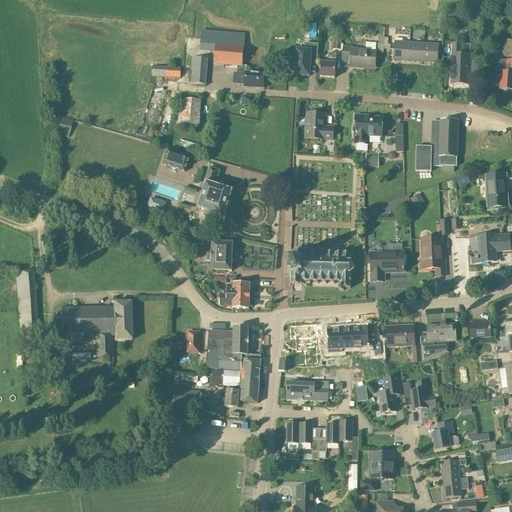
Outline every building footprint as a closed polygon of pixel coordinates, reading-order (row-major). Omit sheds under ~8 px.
[(247,66),(242,66),(244,47),(245,34),(201,30),(200,51),(214,52),(214,65),(237,67),(237,73),(234,73),(233,84),(244,85),(244,88),(255,89),(255,88),(263,89),(264,74),(246,72),(247,66)] [(333,37),(332,49),(341,50),(341,46),(342,38),(333,37)] [(511,40),(504,40),(503,56),(511,56),(511,40)] [(408,62),(409,43),(394,42),(393,61),(408,62)] [(409,43),(408,62),(422,63),(424,44),(409,43)] [(295,68),(295,74),(299,75),(299,76),(309,77),(310,60),(316,60),(317,45),(306,44),(305,51),(297,50),(296,60),(294,59),(293,68),(295,68)] [(353,47),(341,46),(341,50),(343,50),(341,67),(350,68),(359,69),(359,66),(375,67),(376,52),(376,44),(366,44),(366,51),(353,50),(353,47)] [(438,45),(424,44),(422,63),(437,64),(438,45)] [(461,45),(460,55),(452,55),(451,85),(469,85),(470,56),(470,45),(461,45)] [(328,56),(328,63),(320,63),(319,78),(335,79),(335,64),(336,55),(330,54),(330,56),(328,56)] [(192,57),(190,84),(206,85),(208,59),(192,57)] [(511,61),(508,61),(506,73),(502,73),(500,90),(511,91),(511,61)] [(152,76),(181,78),(181,68),(153,67),(152,76)] [(243,93),(242,104),(256,105),(257,94),(243,93)] [(177,125),(199,127),(201,101),(179,99),(177,125)] [(333,129),(324,128),(324,115),(308,114),(307,129),(306,129),(306,139),(332,141),(333,129)] [(69,138),(75,120),(63,117),(58,135),(69,138)] [(356,117),(355,126),(353,126),(353,133),(355,133),(354,138),(355,138),(355,144),(368,145),(368,136),(369,118),(366,118),(366,117),(356,117)] [(382,119),(369,118),(368,136),(381,137),(382,119)] [(432,122),(431,147),(416,147),(416,171),(430,172),(431,167),(456,167),(457,158),(458,122),(440,121),(440,122),(432,122)] [(162,165),(185,172),(190,158),(167,150),(162,165)] [(366,168),(379,168),(379,155),(366,155),(366,168)] [(209,168),(204,182),(206,183),(197,209),(211,213),(209,221),(221,225),(223,217),(224,218),(232,191),(215,186),(220,171),(209,168)] [(487,209),(508,207),(506,174),(485,175),(487,209)] [(467,176),(455,180),(458,189),(470,185),(467,176)] [(425,204),(420,195),(410,200),(416,209),(425,204)] [(166,204),(150,198),(147,208),(163,214),(166,204)] [(461,230),(460,219),(452,220),(452,230),(461,230)] [(449,236),(449,220),(440,221),(440,237),(449,236)] [(355,230),(365,230),(365,222),(355,222),(355,230)] [(496,237),(495,235),(478,236),(479,258),(471,259),(472,264),(495,262),(495,252),(510,251),(509,236),(496,237)] [(442,259),(441,238),(422,239),(423,260),(421,260),(421,270),(436,269),(436,277),(444,276),(444,259),(442,259)] [(212,243),(211,253),(207,253),(207,261),(211,262),(211,271),(231,272),(232,244),(212,243)] [(393,245),(394,253),(370,254),(371,283),(383,282),(383,273),(404,272),(403,253),(402,244),(393,245)] [(294,260),(289,259),(288,273),(290,273),(290,285),(301,285),(302,281),(341,283),(341,286),(340,286),(338,287),(338,290),(339,291),(342,291),(343,290),(343,289),(350,289),(351,274),(354,271),(354,266),(351,262),(351,254),(301,252),(300,250),(297,250),(294,253),(294,260)] [(20,342),(21,342),(23,359),(33,359),(32,341),(39,341),(34,271),(15,273),(20,342)] [(250,285),(233,284),(233,285),(227,285),(226,294),(220,294),(219,307),(232,307),(232,309),(249,310),(250,285)] [(113,304),(113,307),(60,308),(61,339),(94,338),(95,358),(105,358),(105,364),(113,364),(112,358),(113,358),(112,336),(114,336),(114,341),(131,341),(130,303),(113,304)] [(470,324),(470,339),(491,338),(490,322),(470,324)] [(294,339),(296,365),(318,364),(316,338),(318,337),(317,323),(289,325),(290,339),(294,339)] [(365,325),(366,345),(366,346),(378,345),(378,353),(385,352),(385,340),(378,340),(377,323),(365,324),(365,325)] [(354,326),(355,345),(366,345),(365,325),(354,326)] [(427,326),(427,333),(420,334),(422,364),(449,354),(448,342),(456,342),(455,325),(427,326)] [(343,326),(329,327),(330,351),(344,350),(343,326)] [(354,326),(343,326),(344,350),(345,350),(344,346),(355,345),(354,326)] [(386,329),(388,347),(414,346),(413,327),(386,329)] [(209,331),(208,346),(206,369),(212,369),(212,377),(210,377),(210,384),(223,385),(223,387),(229,387),(229,391),(226,391),(225,407),(238,408),(238,402),(257,403),(261,356),(247,355),(249,329),(234,328),(233,333),(209,331)] [(187,332),(187,344),(187,353),(200,354),(200,332),(187,332)] [(422,364),(421,347),(412,348),(413,364),(422,364)] [(482,371),(498,369),(497,362),(481,364),(482,371)] [(367,376),(369,383),(383,378),(380,371),(367,376)] [(62,389),(96,387),(96,378),(80,379),(79,376),(61,377),(62,389)] [(383,379),(385,393),(378,394),(381,415),(396,413),(393,396),(401,395),(398,377),(383,379)] [(418,390),(411,391),(410,383),(403,384),(404,392),(410,392),(413,411),(428,408),(436,407),(435,397),(426,398),(425,390),(427,390),(426,381),(417,383),(418,390)] [(293,385),(288,384),(288,401),(327,402),(327,394),(314,394),(313,386),(306,385),(307,384),(293,384),(293,385)] [(357,401),(369,401),(368,387),(357,387),(357,401)] [(200,393),(174,390),(171,411),(198,413),(200,393)] [(494,409),(504,407),(503,400),(493,402),(494,409)] [(462,416),(472,414),(471,407),(461,409),(462,416)] [(339,442),(352,442),(353,422),(339,422),(339,425),(339,442)] [(437,425),(438,433),(432,434),(436,451),(451,448),(450,447),(457,446),(459,444),(458,439),(455,437),(449,438),(448,435),(453,434),(451,422),(437,425)] [(299,444),(299,424),(287,424),(286,444),(299,444)] [(312,424),(299,424),(299,444),(312,445),(312,460),(319,460),(319,452),(319,445),(312,445),(312,424)] [(319,445),(319,452),(326,452),(326,445),(339,445),(339,442),(339,425),(327,425),(326,445),(319,445)] [(511,444),(496,447),(481,450),(482,460),(497,457),(498,463),(511,460),(511,444)] [(371,454),(371,479),(393,479),(393,455),(371,454)] [(443,475),(459,473),(459,467),(466,466),(465,460),(441,462),(443,475)] [(349,465),(349,492),(357,492),(357,465),(349,465)] [(460,480),(459,473),(443,475),(444,487),(468,485),(467,479),(460,480)] [(468,490),(468,485),(444,487),(445,499),(462,497),(461,490),(468,490)] [(315,511),(316,508),(314,508),(314,488),(297,488),(296,507),(294,507),(293,511),(315,511)] [(359,496),(359,511),(367,511),(368,496),(359,496)] [(403,511),(403,510),(392,510),(392,502),(377,502),(376,511),(403,511)] [(457,504),(457,511),(451,511),(450,511),(476,511),(476,502),(457,504)]
